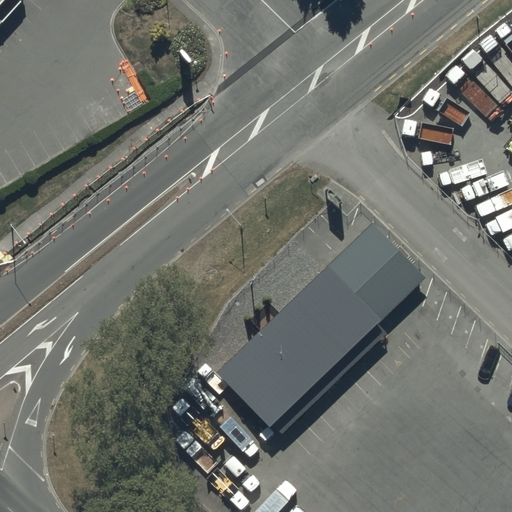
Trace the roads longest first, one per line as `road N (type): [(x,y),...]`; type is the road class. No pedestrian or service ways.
road 1 (tertiary): [(98,254),(328,69)]
road 2 (trunk): [(98,254),(33,419),(27,464),(40,511)]
road 3 (tertiary): [(0,340),(98,254)]
